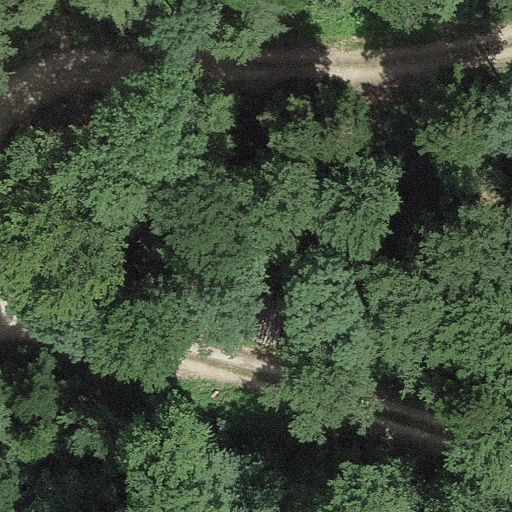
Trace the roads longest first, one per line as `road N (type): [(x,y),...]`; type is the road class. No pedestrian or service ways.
road 1 (track): [(0,262),(50,310),(102,331),(511,460)]
road 2 (track): [(511,31),(442,40),(108,48),(39,69),(0,100)]
road 3 (track): [(102,331),(139,511)]
